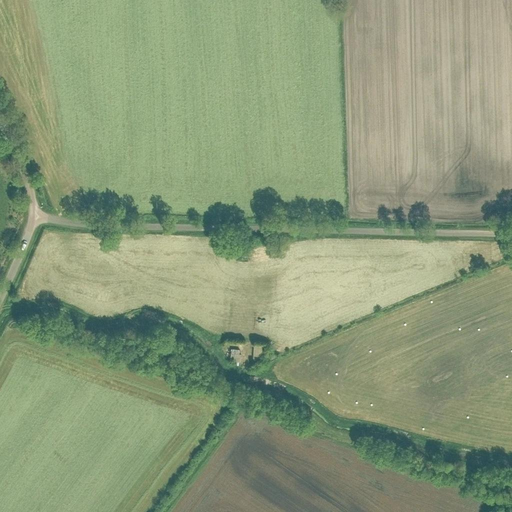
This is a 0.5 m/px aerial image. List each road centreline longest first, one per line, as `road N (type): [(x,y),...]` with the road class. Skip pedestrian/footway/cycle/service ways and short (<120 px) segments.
road 1 (unclassified): [(511,233),(163,229),(34,216)]
road 2 (track): [(246,351),(243,374),(289,389),(329,418),(511,456)]
